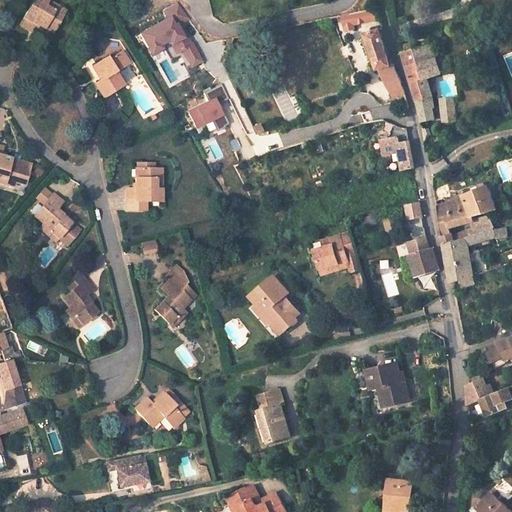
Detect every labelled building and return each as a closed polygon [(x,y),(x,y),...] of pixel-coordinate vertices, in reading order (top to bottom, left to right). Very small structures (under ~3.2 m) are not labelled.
[(35,0),(19,30),(31,36),(35,28),(53,38),(62,20),(53,15),(56,9),(39,0),(35,0)] [(193,67),(204,61),(191,36),(188,37),(181,24),(190,19),(180,2),(164,11),(168,18),(140,33),(153,57),(173,46),(178,55),(184,51),(193,67)] [(66,14),(56,9),(53,15),(62,20),(66,14)] [(335,17),(339,32),(348,30),(347,25),(378,18),(376,9),(373,9),(335,17)] [(392,98),(404,94),(400,83),(392,63),(391,64),(389,64),(378,31),(361,36),(373,71),(375,70),(392,98)] [(420,121),(433,119),(428,96),(431,95),(425,78),(439,74),(433,60),(430,44),(400,53),(415,101),(420,121)] [(92,84),(100,97),(122,85),(115,71),(127,64),(120,52),(106,60),(105,58),(90,66),(95,75),(97,74),(100,79),(92,84)] [(210,102),(189,111),(196,128),(213,121),(218,131),(225,127),(225,126),(230,123),(220,102),(229,99),(223,85),(206,92),(210,102)] [(286,91),(275,96),(287,122),(298,116),(286,91)] [(443,126),(455,124),(451,96),(447,96),(438,98),(443,126)] [(235,138),(227,142),(232,151),(240,148),(235,138)] [(396,154),(394,143),(394,140),(379,142),(382,157),(396,154)] [(397,159),(400,171),(412,169),(410,157),(408,144),(407,141),(394,143),(396,154),(397,159)] [(0,186),(4,188),(6,182),(16,185),(25,188),(31,168),(3,159),(6,151),(0,148),(0,186)] [(125,209),(145,210),(145,201),(161,201),(161,178),(154,178),(155,168),(153,168),(137,168),(135,168),(135,188),(126,187),(125,209)] [(6,182),(4,188),(14,191),(16,185),(6,182)] [(434,196),(435,201),(448,196),(445,182),(433,188),(434,196)] [(435,206),(439,227),(442,244),(444,256),(448,284),(451,283),(471,276),(466,245),(486,237),(487,240),(495,237),(508,236),(505,228),(493,229),(492,227),(488,217),(471,220),(470,216),(494,210),(486,186),(462,195),(462,197),(436,205),(435,206)] [(51,232),(59,239),(71,224),(55,211),(63,203),(53,195),(45,188),(37,198),(45,204),(35,216),(45,224),(40,229),(49,236),(51,232)] [(405,205),(408,219),(421,216),(418,202),(405,205)] [(59,239),(51,232),(49,236),(57,242),(59,239)] [(327,245),(316,249),(324,276),(348,269),(349,274),(352,273),(355,284),(366,281),(352,234),(343,236),(342,234),(325,239),(327,245)] [(155,239),(140,243),(144,256),(159,252),(155,239)] [(409,255),(414,276),(438,269),(432,248),(427,250),(409,255)] [(156,307),(169,321),(176,315),(179,318),(187,310),(183,305),(192,298),(186,292),(191,287),(187,282),(189,280),(185,269),(179,263),(169,274),(172,277),(163,286),(170,294),(156,307)] [(74,319),(80,327),(96,315),(84,299),(92,292),(79,275),(67,284),(72,291),(70,293),(62,299),(69,309),(64,313),(71,322),(74,319)] [(265,313),(279,332),(294,321),(291,317),(278,299),(282,296),(286,293),(272,275),(250,292),(257,301),(251,305),(258,314),(260,313),(265,313)] [(282,296),(278,299),(291,317),(296,314),(282,296)] [(276,334),(279,332),(265,313),(260,313),(258,314),(265,323),(266,322),(276,334)] [(176,315),(169,321),(172,325),(179,318),(176,315)] [(74,319),(71,322),(76,330),(80,327),(74,319)] [(511,335),(485,347),(482,348),(491,369),(506,361),(506,359),(511,356),(511,335)] [(0,363),(0,375),(5,389),(19,384),(10,360),(0,363)] [(387,406),(409,402),(405,376),(400,377),(398,364),(367,370),(371,389),(383,387),(387,406)] [(479,400),(485,416),(505,408),(503,401),(511,398),(507,388),(490,395),(481,379),(483,378),(480,372),(468,373),(468,385),(465,387),(467,405),(479,400)] [(19,384),(5,389),(4,409),(25,403),(19,384)] [(174,406),(184,416),(189,412),(168,389),(165,391),(176,404),(174,406)] [(263,442),(288,436),(280,406),(283,405),(279,389),(257,395),(260,410),(255,411),(263,442)] [(165,417),(174,428),(185,418),(184,416),(174,406),(176,404),(165,391),(156,398),(158,401),(154,404),(148,397),(136,407),(153,428),(165,417)] [(0,432),(25,424),(20,409),(6,414),(0,415),(0,432)] [(116,469),(119,487),(147,481),(144,464),(141,465),(140,455),(114,460),(116,469)] [(116,469),(114,460),(106,462),(107,471),(116,469)] [(389,481),(386,508),(407,509),(409,484),(389,481)] [(285,511),(287,511),(278,495),(259,505),(255,504),(254,500),(257,491),(254,484),(247,487),(245,487),(230,494),(234,502),(230,503),(234,511),(285,511)] [(261,498),(257,491),(254,500),(255,504),(259,505),(278,495),(276,490),(261,498)] [(476,509),(479,511),(509,511),(490,494),(476,509)] [(28,503),(29,511),(47,511),(45,499),(28,503)]
